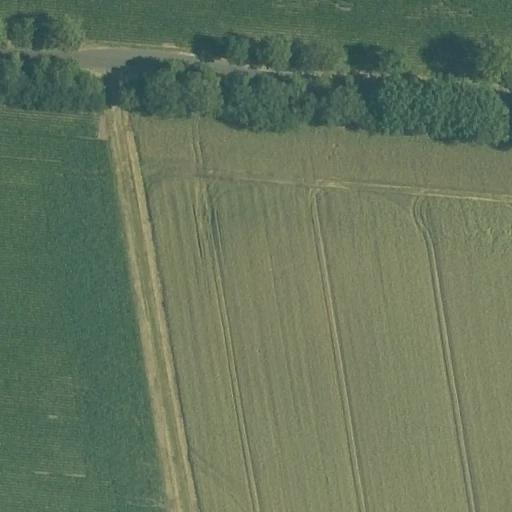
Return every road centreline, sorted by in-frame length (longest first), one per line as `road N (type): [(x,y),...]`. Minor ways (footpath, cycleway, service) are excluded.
road 1 (unclassified): [(511,90),(0,43)]
road 2 (track): [(125,54),(116,121),(181,511)]
